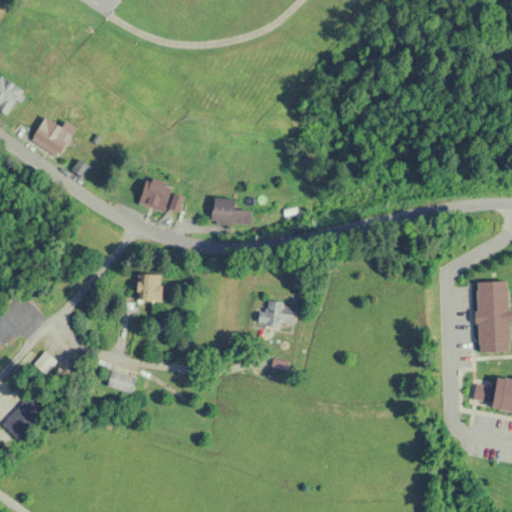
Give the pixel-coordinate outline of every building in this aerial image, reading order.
[(0,109),(6,114),(23,91),(1,75),(0,75),(0,109)] [(71,132),(43,117),(30,141),(59,156),(71,132)] [(137,203),(164,211),(172,185),(145,177),(137,203)] [(249,211),(233,210),(234,198),(212,198),(211,224),(249,225),(249,211)] [(136,301),(161,301),(161,274),(136,274),(136,301)] [(476,352),(510,351),(508,280),(475,281),(476,352)] [(293,324),(293,302),(265,302),(265,310),(257,310),(257,324),(293,324)] [(135,378),(110,371),(105,386),(130,394),(135,378)] [(511,413),(511,379),(495,377),(494,383),(473,380),(469,407),(511,413)]
